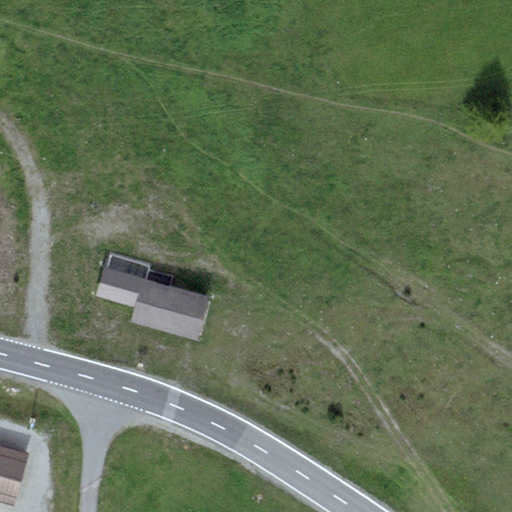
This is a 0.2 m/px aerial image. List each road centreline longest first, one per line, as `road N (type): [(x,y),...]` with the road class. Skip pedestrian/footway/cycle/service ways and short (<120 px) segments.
road 1 (primary): [(362,511),(200,415),(0,353)]
road 2 (track): [(25,360),(42,244),(38,195),(26,153),(0,124)]
